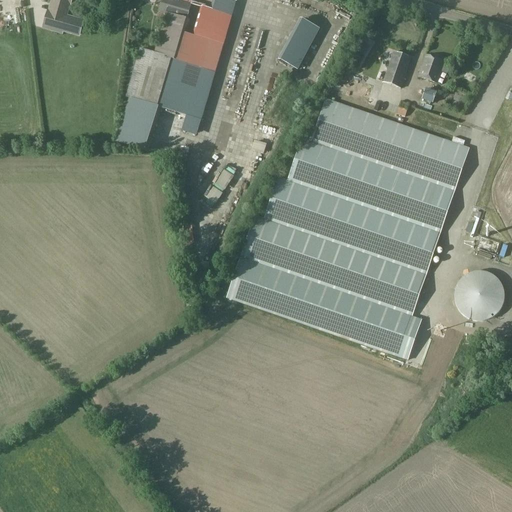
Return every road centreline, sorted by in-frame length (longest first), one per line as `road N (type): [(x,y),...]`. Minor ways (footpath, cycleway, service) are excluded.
road 1 (unknown): [(247,0),(270,14),(274,35),(243,130),(214,135)]
road 2 (unclassified): [(511,33),(394,0)]
